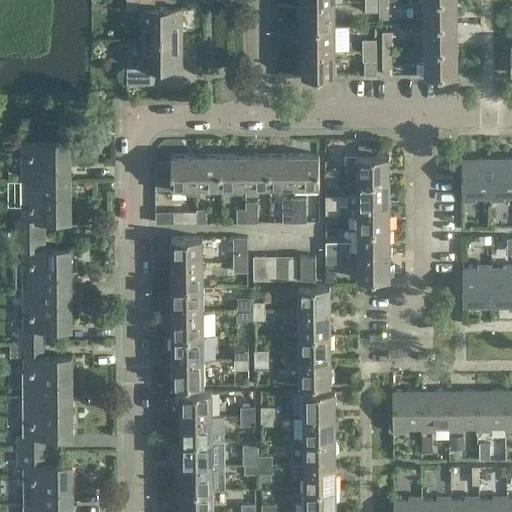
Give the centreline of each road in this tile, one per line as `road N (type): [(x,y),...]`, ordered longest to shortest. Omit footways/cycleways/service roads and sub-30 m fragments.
road 1 (unclassified): [(133,511),(135,124),(254,119)]
road 2 (residential): [(402,354),(403,316),(424,278),(421,116)]
road 3 (unclassified): [(421,116),(254,119)]
road 4 (unknown): [(373,388),(379,511)]
